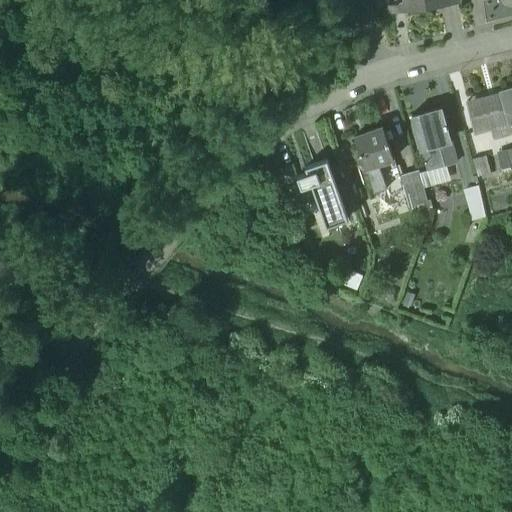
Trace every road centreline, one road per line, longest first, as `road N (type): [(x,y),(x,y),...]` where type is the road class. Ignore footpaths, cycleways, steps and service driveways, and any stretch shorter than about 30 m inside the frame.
road 1 (unclassified): [(177,227),(0,436)]
road 2 (residential): [(372,80),(278,128),(177,227)]
road 3 (residential): [(511,44),(372,80)]
road 4 (track): [(133,279),(0,232)]
